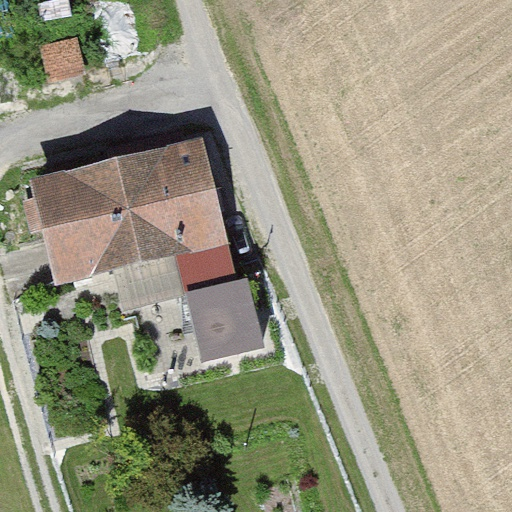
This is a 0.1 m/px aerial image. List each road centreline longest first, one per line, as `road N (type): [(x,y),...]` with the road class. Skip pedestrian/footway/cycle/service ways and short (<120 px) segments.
road 1 (track): [(401,511),(196,0)]
road 2 (unknown): [(53,511),(0,331)]
